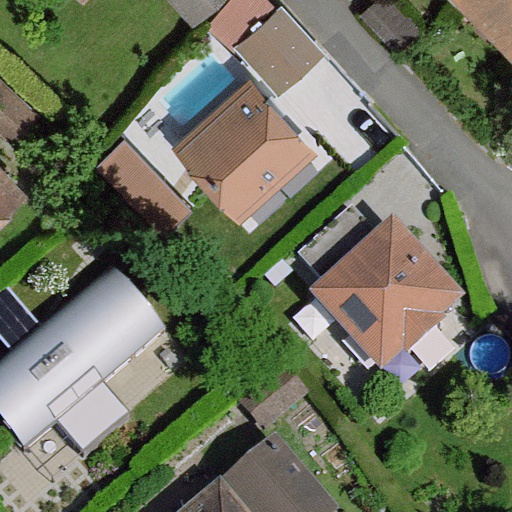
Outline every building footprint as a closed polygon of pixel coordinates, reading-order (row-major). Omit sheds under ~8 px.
[(190,0),(203,14),(218,0),(190,0)] [(356,165),(402,125),(292,0),(222,0),(217,5),(356,165)] [(511,0),(468,0),(511,42),(511,0)] [(261,66),(177,136),(242,212),(325,141),(261,66)] [(0,156),(0,205),(24,184),(0,156)] [(463,305),(391,231),(314,305),(386,378),(463,305)] [(114,271),(0,374),(0,420),(35,459),(172,333),(114,271)] [(0,321),(19,345),(47,322),(19,286),(0,300),(0,321)] [(349,511),(287,439),(200,511),(349,511)]
